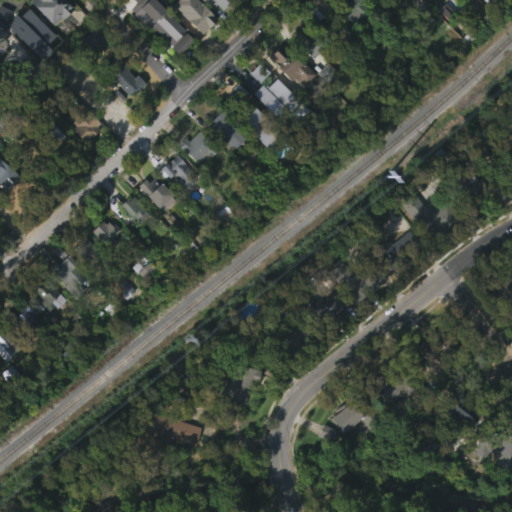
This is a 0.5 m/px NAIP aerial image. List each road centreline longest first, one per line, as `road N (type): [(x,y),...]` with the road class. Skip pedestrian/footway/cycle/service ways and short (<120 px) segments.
road 1 (residential): [(0,279),(283,0)]
road 2 (residential): [(276,457),(286,407),(302,389),(511,225)]
road 3 (residential): [(95,0),(191,91)]
